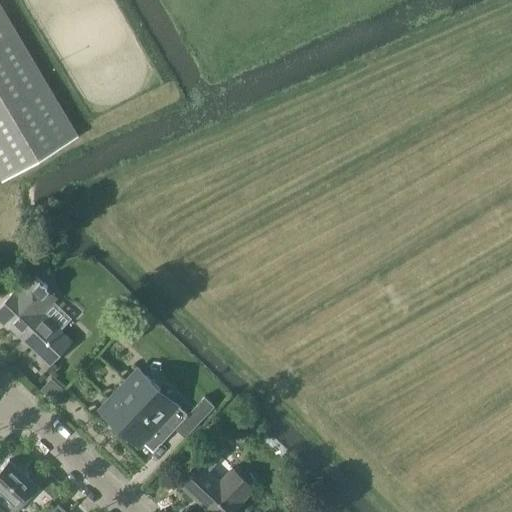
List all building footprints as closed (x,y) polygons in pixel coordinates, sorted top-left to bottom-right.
[(0,15),(0,167),(5,175),(72,134),(0,15)] [(29,276),(0,306),(0,320),(8,328),(10,326),(50,363),(71,341),(43,314),(55,301),(55,294),(36,276),(29,276)] [(127,376),(98,408),(111,419),(113,416),(127,429),(152,452),(160,442),(184,416),(188,413),(185,411),(185,412),(136,366),(127,376)] [(201,394),(191,405),(201,415),(211,404),(201,394)] [(198,460),(178,482),(209,511),(232,511),(242,501),(254,487),(232,467),(220,480),(209,470),(221,457),(211,447),(210,448),(199,461),(198,460)] [(10,460),(0,470),(0,489),(6,496),(2,501),(13,511),(17,511),(40,488),(10,460)]
